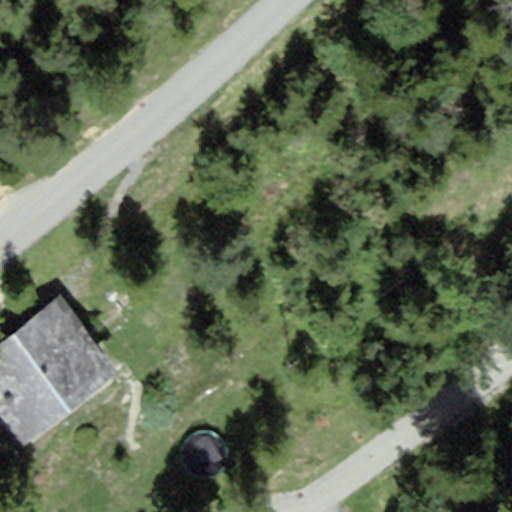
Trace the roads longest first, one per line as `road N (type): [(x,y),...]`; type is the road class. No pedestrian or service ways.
road 1 (tertiary): [(0,257),(242,62),(301,0)]
road 2 (residential): [(511,357),(287,511)]
